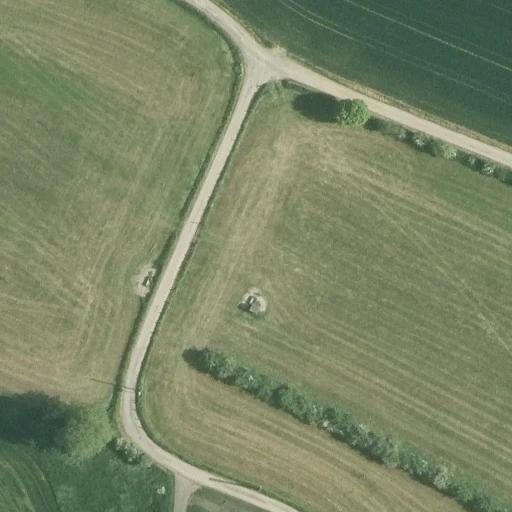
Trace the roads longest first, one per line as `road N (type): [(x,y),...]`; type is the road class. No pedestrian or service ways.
road 1 (track): [(273,511),(158,457),(132,428),(129,412),(143,342),(259,68)]
road 2 (track): [(259,68),(511,169)]
